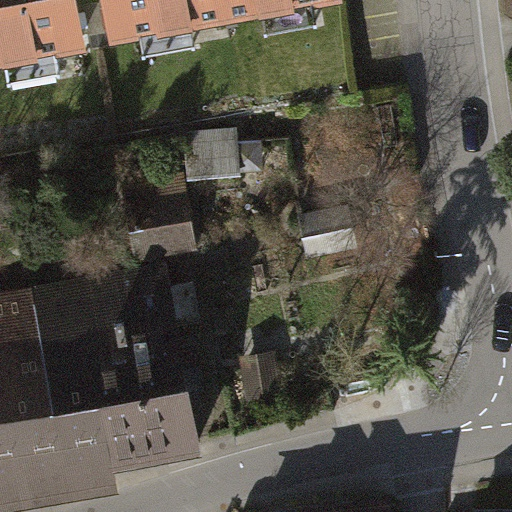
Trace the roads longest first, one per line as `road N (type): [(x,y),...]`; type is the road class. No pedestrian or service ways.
road 1 (tertiary): [(511,423),(207,486),(144,511)]
road 2 (residential): [(511,358),(451,0)]
